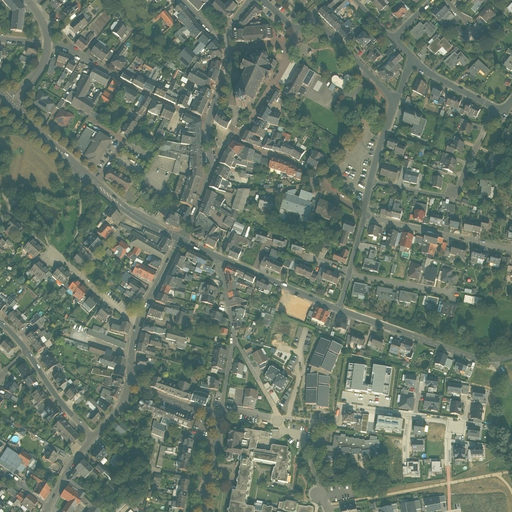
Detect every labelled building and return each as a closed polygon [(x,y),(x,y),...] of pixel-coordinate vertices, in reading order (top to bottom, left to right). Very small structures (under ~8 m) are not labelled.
[(2,0),(3,0),(2,1),(7,8),(8,7),(11,10),(19,3),(16,0),(2,0)] [(60,2),(59,1),(58,0),(53,0),(49,3),(55,10),(59,7),(62,4),(60,2)] [(189,0),(188,2),(198,12),(205,5),(200,0),(189,0)] [(228,17),(230,19),(233,16),(231,13),(237,7),(231,2),(229,4),(229,3),(226,6),(227,6),(225,8),(217,0),(216,2),(211,6),(211,7),(220,16),(223,14),(227,18),(228,17)] [(318,14),(326,21),(332,15),(328,11),(338,1),(336,0),(332,0),(325,8),(318,14)] [(377,0),(372,5),(380,13),(387,7),(380,0),(377,0)] [(400,6),(402,8),(405,6),(400,0),(397,3),(400,6)] [(349,3),(347,1),(343,4),(338,9),(340,12),(349,3)] [(25,10),(19,3),(11,10),(13,13),(12,14),(12,18),(13,18),(13,23),(11,23),(10,30),(15,30),(15,32),(22,33),(23,24),(21,24),(23,13),(24,13),(25,10)] [(431,14),(439,21),(449,11),(441,4),(431,14)] [(174,10),(176,13),(180,17),(186,12),(180,5),(174,10)] [(75,6),(72,9),(70,7),(62,14),(68,20),(74,15),(75,13),(75,12),(78,10),(77,9),(78,9),(78,8),(77,6),(75,6)] [(396,18),(399,21),(401,18),(402,18),(404,16),(404,15),(407,13),(402,8),(400,6),(394,11),(396,12),(393,15),(393,16),(395,18),(396,18)] [(479,16),(485,21),(488,17),(491,19),(494,15),(486,8),(479,16)] [(77,17),(79,19),(81,18),(85,15),(88,12),(86,9),(77,17)] [(251,9),(240,23),(245,27),(253,18),(256,13),(254,11),(251,9)] [(338,9),(332,15),(339,22),(340,21),(341,21),(338,17),(342,14),(340,12),(338,9)] [(170,28),(175,24),(173,23),(165,12),(160,15),(159,15),(161,18),(169,28),(170,28)] [(189,16),(186,12),(180,17),(177,19),(181,24),(184,22),(183,21),(189,16)] [(333,28),(339,22),(332,15),(326,21),(333,28)] [(196,24),(189,16),(183,21),(184,22),(181,24),(185,29),(187,31),(196,24),(195,24),(196,24)] [(86,24),(84,22),(81,18),(79,19),(70,27),(76,34),(86,24)] [(344,25),(341,21),(340,21),(339,22),(333,28),(337,32),(344,25)] [(427,24),(434,31),(437,29),(429,22),(427,24)] [(454,26),(450,22),(446,26),(450,30),(454,26)] [(237,26),(233,32),(244,32),(245,31),(245,29),(245,27),(240,23),(237,26)] [(245,29),(245,31),(250,31),(250,34),(263,33),(262,28),(260,28),(260,26),(259,23),(257,24),(257,23),(256,23),(255,23),(254,23),(253,24),(251,24),(248,27),(247,28),(248,29),(245,29)] [(112,32),(120,39),(126,30),(122,27),(118,24),(113,32),(112,32)] [(201,30),(196,24),(187,31),(191,36),(193,38),(201,30)] [(410,34),(417,41),(422,37),(420,35),(424,32),(425,31),(431,37),(435,32),(434,31),(427,24),(423,27),(420,24),(410,34)] [(347,27),(344,25),(337,32),(343,39),(349,33),(344,29),(346,27),(346,28),(347,27)] [(262,28),(263,33),(263,40),(263,41),(271,40),(270,29),(268,27),(262,28)] [(454,32),(460,37),(464,33),(458,28),(454,32)] [(468,28),(464,33),(460,37),(466,42),(471,36),(472,35),(477,39),(478,38),(480,36),(479,36),(476,33),(471,28),(469,30),(468,28)] [(187,31),(185,29),(183,30),(183,29),(177,35),(179,37),(187,31)] [(203,32),(201,30),(193,38),(195,40),(199,36),(203,32)] [(356,42),(366,52),(383,36),(377,30),(371,36),(369,36),(366,33),(365,33),(356,42)] [(187,31),(179,37),(177,39),(180,43),(181,44),(191,36),(187,31)] [(263,40),(263,33),(250,34),(250,31),(245,31),(244,32),(245,42),(263,40)] [(245,42),(244,32),(233,32),(234,43),(245,42)] [(88,41),(86,43),(88,45),(94,37),(91,34),(86,40),(88,41)] [(212,39),(205,34),(202,37),(197,42),(200,44),(204,47),(212,39)] [(82,52),(88,45),(86,43),(80,38),(75,45),(82,52)] [(428,48),(435,56),(440,50),(439,48),(441,46),(441,47),(442,46),(448,51),(452,47),(444,39),(440,42),(437,39),(435,41),(430,45),(428,48)] [(91,47),(94,49),(97,45),(100,42),(97,40),(91,47)] [(206,49),(208,52),(221,50),(219,48),(214,42),(206,49)] [(179,56),(190,65),(192,62),(196,56),(204,47),(200,44),(192,54),(186,48),(179,56)] [(91,54),(97,58),(103,49),(97,45),(94,49),(91,54)] [(385,55),(388,57),(396,49),(393,46),(389,50),(385,55)] [(26,55),(34,58),(39,50),(30,47),(26,55)] [(115,57),(119,60),(121,57),(125,51),(122,48),(115,57)] [(108,53),(103,49),(97,58),(102,62),(104,59),(109,53),(108,53)] [(208,52),(211,60),(223,58),(221,50),(208,52)] [(372,61),(374,63),(380,57),(374,51),(367,58),(371,62),(372,61)] [(104,59),(108,62),(113,54),(109,52),(108,53),(109,53),(104,59)] [(242,111),(243,111),(244,110),(245,111),(246,110),(245,109),(245,108),(247,108),(247,107),(247,106),(246,106),(247,105),(248,105),(248,104),(247,104),(248,102),(253,104),(253,105),(254,105),(254,103),(256,99),(257,99),(257,98),(256,98),(258,94),(259,94),(258,93),(260,89),(261,90),(261,89),(260,88),(262,84),(263,85),(264,84),(263,83),(264,81),(266,82),(266,83),(268,84),(269,83),(269,82),(269,81),(272,74),(273,73),(273,72),(274,68),(275,69),(275,68),(276,64),(277,64),(277,63),(276,63),(271,61),(271,60),(270,60),(269,60),(269,59),(267,59),(266,57),(267,56),(267,55),(266,56),(263,55),(263,53),(262,53),(262,55),(259,56),(258,55),(259,56),(257,59),(255,58),(253,59),(252,58),(252,59),(250,63),(246,61),(246,60),(245,61),(246,62),(244,64),(243,64),(242,63),(241,66),(242,66),(243,66),(242,69),(241,69),(241,71),(241,72),(242,72),(243,72),(246,73),(245,75),(243,75),(243,76),(244,76),(242,80),(241,80),(242,81),(240,85),(239,85),(240,86),(238,90),(237,89),(237,90),(238,91),(236,95),(234,96),(235,97),(236,96),(240,98),(240,99),(240,100),(239,100),(238,101),(239,101),(237,106),(236,105),(236,106),(237,107),(237,108),(238,109),(238,108),(243,110),(242,111)] [(444,63),(451,70),(456,65),(454,64),(458,60),(458,61),(459,60),(465,66),(469,62),(461,53),(457,56),(455,53),(454,53),(452,55),(444,63)] [(55,68),(64,71),(65,70),(69,63),(68,62),(69,58),(59,54),(57,62),(54,68),(55,68)] [(398,54),(395,57),(396,58),(391,63),(395,67),(398,64),(403,59),(400,57),(401,57),(398,54)] [(187,69),(190,65),(179,56),(176,59),(187,69)] [(196,63),(199,65),(202,60),(199,58),(196,56),(192,62),(195,64),(196,63)] [(110,65),(120,72),(123,67),(125,64),(119,60),(115,57),(110,65)] [(47,74),(52,76),(55,68),(54,68),(57,62),(51,60),(49,67),(49,68),(47,74)] [(69,63),(65,70),(68,71),(71,73),(76,66),(70,62),(69,63)] [(144,66),(143,68),(146,70),(151,73),(155,67),(146,62),(144,66)] [(210,69),(211,69),(219,72),(222,64),(217,62),(216,64),(212,63),(210,69)] [(471,74),(474,77),(480,70),(485,74),(488,71),(481,64),(478,62),(473,67),(468,72),(471,74)] [(316,74),(310,71),(299,65),(287,87),(298,93),(300,89),(303,84),(308,88),(316,74)] [(155,67),(151,73),(151,74),(148,79),(151,81),(156,72),(157,73),(160,70),(155,67)] [(378,74),(383,79),(389,73),(386,70),(384,68),(378,74)] [(220,73),(219,72),(211,69),(209,75),(208,74),(207,76),(208,77),(207,79),(211,81),(214,82),(215,83),(220,73)] [(67,73),(68,71),(65,70),(64,71),(59,80),(62,82),(68,73),(67,73)] [(93,70),(90,76),(89,77),(89,78),(88,78),(96,83),(101,74),(93,70)] [(120,78),(126,81),(131,73),(126,70),(123,74),(120,78)] [(202,88),(206,90),(211,81),(207,79),(195,72),(192,70),(189,75),(188,77),(186,80),(187,81),(194,84),(202,88)] [(63,90),(66,92),(78,74),(74,71),(63,90)] [(126,81),(131,83),(136,76),(131,73),(126,81)] [(392,76),(389,73),(383,79),(388,84),(394,78),(392,76)] [(96,83),(104,87),(110,79),(101,74),(96,83)] [(138,77),(136,76),(131,83),(133,85),(139,77),(138,76),(138,77)] [(344,81),(342,81),(338,87),(341,89),(345,91),(349,84),(351,83),(352,81),(352,79),(351,77),(349,76),(347,76),(345,77),(344,79),(344,81)] [(79,89),(76,95),(82,98),(90,83),(94,86),(96,83),(88,78),(89,78),(87,77),(86,77),(84,81),(79,89)] [(143,89),(147,81),(144,80),(139,77),(133,85),(142,90),(143,89)] [(334,85),(338,87),(342,81),(339,80),(338,78),(336,77),(334,77),(333,78),(332,80),(332,82),(333,84),(334,85)] [(108,89),(115,93),(121,84),(113,80),(108,89)] [(156,86),(153,84),(147,81),(143,89),(151,94),(156,86)] [(171,93),(172,91),(173,90),(176,83),(174,82),(172,81),(172,82),(169,88),(168,90),(167,91),(171,93)] [(413,91),(421,95),(426,85),(417,81),(415,85),(416,85),(413,91)] [(154,95),(164,99),(167,91),(168,90),(165,89),(159,86),(154,95)] [(296,97),(301,100),(303,96),(298,93),(287,87),(283,93),(286,95),(288,96),(294,100),(296,97)] [(431,94),(439,98),(443,91),(435,87),(431,94)] [(193,96),(198,98),(207,102),(211,93),(210,92),(206,90),(202,88),(201,91),(200,91),(199,93),(195,91),(193,96)] [(128,103),(132,105),(137,96),(126,90),(121,99),(125,102),(124,104),(126,105),(128,103)] [(179,96),(172,93),(171,93),(167,91),(164,99),(166,100),(175,105),(179,97),(179,96)] [(189,91),(185,98),(182,97),(177,106),(184,109),(185,107),(188,99),(190,95),(191,92),(189,91)] [(269,100),(273,103),(275,100),(279,94),(274,91),(272,95),(269,100)] [(95,98),(92,104),(95,106),(99,99),(100,99),(102,95),(98,92),(95,98)] [(33,103),(48,112),(53,105),(44,100),(46,97),(40,93),(33,103)] [(70,93),(65,101),(71,104),(75,96),(70,93)] [(89,116),(95,106),(92,104),(82,98),(76,95),(75,96),(71,104),(89,116)] [(100,99),(108,104),(111,100),(103,95),(100,99)] [(185,107),(187,109),(192,99),(197,101),(198,98),(193,96),(190,95),(188,99),(185,107)] [(458,109),(458,108),(461,100),(449,96),(446,105),(458,109)] [(141,104),(139,107),(145,110),(151,101),(145,97),(141,104)] [(197,101),(193,108),(191,112),(199,116),(201,115),(207,102),(198,98),(197,101)] [(56,108),(59,110),(64,103),(61,100),(56,107),(56,108)] [(148,112),(157,117),(163,106),(153,102),(148,112)] [(464,112),(476,118),(480,110),(467,104),(464,110),(464,111),(464,112)] [(48,112),(51,115),(56,108),(56,107),(53,105),(48,112)] [(143,112),(145,110),(139,107),(139,108),(135,114),(135,115),(140,117),(143,112)] [(167,120),(170,122),(175,111),(165,107),(161,117),(165,119),(167,120)] [(225,119),(231,122),(233,118),(223,113),(225,110),(219,107),(217,114),(218,116),(221,115),(225,119)] [(272,113),(270,112),(264,109),(258,119),(265,124),(266,122),(272,113)] [(411,135),(420,138),(426,121),(421,119),(422,115),(407,110),(408,110),(405,116),(403,123),(402,123),(414,127),(411,135)] [(65,126),(67,123),(71,118),(72,119),(74,117),(68,113),(66,115),(61,111),(55,120),(65,126)] [(89,116),(96,120),(99,116),(92,111),(89,116)] [(266,122),(268,124),(270,125),(275,126),(277,127),(278,127),(281,115),(272,113),(266,122)] [(122,133),(128,137),(129,137),(137,123),(140,117),(135,115),(133,119),(131,122),(128,121),(124,128),(121,132),(122,133)] [(186,134),(200,138),(200,129),(201,123),(185,115),(182,122),(185,124),(188,125),(187,133),(186,134)] [(220,127),(227,130),(231,122),(225,119),(221,115),(218,116),(214,121),(220,127)] [(156,134),(157,134),(159,135),(159,136),(162,131),(167,120),(165,119),(164,121),(162,122),(156,134)] [(257,122),(254,128),(264,131),(264,130),(266,126),(267,125),(257,122)] [(463,134),(468,136),(470,132),(472,127),(466,125),(463,124),(461,132),(464,133),(463,134)] [(506,138),(511,140),(511,137),(511,125),(510,125),(508,130),(505,129),(502,136),(506,137),(506,138)] [(87,162),(95,167),(104,152),(106,150),(107,148),(108,146),(109,144),(111,142),(99,134),(98,135),(86,128),(81,137),(77,143),(73,149),(74,149),(75,151),(77,151),(81,154),(80,155),(88,160),(87,162)] [(254,128),(251,134),(258,137),(263,139),(265,136),(263,136),(265,132),(264,131),(254,128)] [(165,132),(162,131),(159,136),(159,135),(158,137),(157,140),(161,141),(165,132)] [(190,146),(201,147),(200,138),(186,134),(187,133),(182,132),(179,131),(178,136),(176,140),(177,141),(181,142),(181,145),(190,146)] [(242,142),(254,146),(257,140),(258,137),(251,134),(247,132),(246,133),(244,136),(241,141),(242,141),(242,142)] [(272,138),(271,142),(275,143),(276,140),(280,141),(282,136),(274,134),(273,138),(272,138)] [(285,141),(284,143),(287,144),(290,137),(283,134),(282,139),(285,141)] [(280,153),(283,145),(284,143),(285,141),(282,139),(281,141),(280,143),(279,143),(278,146),(275,144),(274,147),(272,151),(280,153)] [(262,149),(272,151),(274,147),(270,146),(271,142),(266,140),(262,149)] [(387,149),(394,151),(396,151),(397,146),(398,143),(389,140),(387,149)] [(446,151),(453,154),(454,151),(461,154),(463,149),(462,149),(464,144),(459,143),(455,141),(453,147),(451,146),(449,145),(446,151)] [(158,151),(169,153),(170,143),(162,142),(158,151)] [(175,144),(170,143),(169,153),(177,155),(190,158),(190,155),(190,146),(181,145),(175,144)] [(233,143),(229,149),(236,156),(243,161),(246,149),(244,149),(233,143)] [(280,153),(287,155),(291,148),(288,146),(283,145),(280,153)] [(190,155),(201,156),(201,147),(190,146),(190,155)] [(406,148),(397,146),(396,151),(394,151),(394,153),(394,154),(403,157),(406,148)] [(297,147),(295,149),(290,156),(290,157),(299,161),(305,152),(297,147)] [(224,155),(232,159),(234,157),(236,156),(229,149),(224,155)] [(247,163),(252,163),(254,154),(255,153),(246,149),(243,161),(242,162),(247,163)] [(176,160),(177,155),(169,153),(158,151),(157,150),(156,156),(176,160)] [(307,164),(316,170),(323,158),(315,152),(307,164)] [(486,165),(490,167),(493,163),(500,166),(503,158),(499,156),(499,155),(494,153),(493,156),(491,155),(490,159),(486,165)] [(262,157),(254,154),(252,163),(253,164),(260,165),(261,158),(262,157)] [(440,164),(444,166),(445,166),(448,159),(449,156),(444,154),(440,164)] [(234,162),(235,160),(232,159),(224,155),(220,164),(230,169),(231,167),(235,169),(236,165),(234,162)] [(189,171),(193,171),(199,171),(201,171),(201,159),(190,158),(189,163),(189,171)] [(269,169),(275,171),(278,161),(274,160),(271,159),(271,161),(269,166),(269,169)] [(453,161),(448,159),(445,166),(444,166),(442,170),(448,172),(452,173),(454,169),(456,162),(453,161)] [(172,173),(178,175),(181,166),(180,166),(181,162),(176,161),(172,173)] [(275,171),(281,172),(284,163),(280,162),(281,161),(278,161),(275,171)] [(281,173),(287,175),(290,166),(290,165),(287,164),(284,163),(281,172),(281,173)] [(294,176),(295,170),(296,168),(292,167),(293,167),(290,166),(287,175),(287,176),(293,178),(294,176)] [(219,167),(214,176),(222,180),(226,181),(228,178),(229,178),(230,176),(229,175),(230,172),(219,167)] [(380,176),(395,180),(398,172),(391,170),(391,169),(383,167),(380,176)] [(119,188),(126,192),(131,183),(121,177),(122,177),(119,175),(118,176),(110,170),(104,179),(112,183),(112,184),(119,188)] [(299,171),(295,170),(294,176),(297,177),(296,180),(301,181),(303,174),(302,174),(302,172),(299,171)] [(404,182),(417,185),(418,176),(406,173),(404,182)] [(174,193),(182,195),(188,178),(180,176),(174,193)] [(214,176),(210,185),(219,188),(220,184),(222,180),(214,176)] [(192,203),(199,180),(192,179),(188,178),(182,195),(181,198),(183,200),(192,203)] [(432,188),(440,189),(442,179),(435,178),(434,183),(433,183),(432,188)] [(201,180),(200,180),(199,180),(192,203),(183,200),(181,198),(179,203),(191,208),(201,180)] [(222,180),(220,184),(231,189),(232,183),(226,181),(222,180)] [(481,196),(490,197),(491,183),(480,181),(480,186),(480,187),(482,187),(481,196)] [(237,196),(232,210),(238,212),(242,213),(250,190),(238,190),(237,196)] [(303,222),(306,223),(311,211),(314,212),(316,203),(313,202),(312,204),(310,203),(313,195),(301,191),(299,199),(294,197),(297,190),(288,192),(287,195),(286,194),(279,214),(280,214),(283,215),(285,210),(286,210),(288,211),(288,212),(292,214),(292,213),(298,214),(297,215),(300,216),(301,216),(301,215),(304,217),(302,222),(303,222)] [(208,192),(204,203),(212,207),(217,196),(208,192)] [(228,216),(230,217),(231,215),(231,213),(224,209),(226,206),(222,205),(225,199),(217,196),(212,207),(214,208),(228,216)] [(271,212),(272,213),(273,208),(276,200),(275,200),(271,199),(271,200),(262,197),(259,207),(267,209),(266,211),(271,212)] [(204,203),(201,210),(209,216),(212,207),(204,203)] [(325,219),(330,221),(333,212),(332,211),(334,206),(324,203),(323,204),(320,203),(318,207),(316,213),(316,214),(321,216),(322,217),(326,218),(325,219)] [(417,204),(415,212),(426,214),(427,206),(417,204)] [(178,215),(177,216),(182,219),(184,220),(185,221),(190,211),(182,207),(178,215)] [(112,223),(114,224),(120,216),(111,208),(108,212),(110,214),(107,218),(112,223)] [(160,213),(166,218),(167,217),(171,212),(165,208),(160,213)] [(391,219),(393,211),(389,210),(382,208),(380,216),(386,217),(386,218),(391,219)] [(207,219),(209,216),(201,210),(200,213),(207,219)] [(232,210),(231,213),(231,215),(230,217),(236,221),(237,215),(238,212),(232,210)] [(284,215),(286,210),(285,210),(283,215),(280,214),(278,220),(285,222),(287,216),(284,215)] [(402,212),(398,212),(393,211),(391,219),(400,221),(402,212)] [(176,229),(182,219),(177,216),(173,214),(171,212),(167,217),(168,218),(165,223),(169,225),(168,226),(171,227),(172,227),(176,229)] [(425,219),(426,214),(415,212),(414,216),(413,221),(418,222),(419,223),(421,223),(422,223),(422,222),(423,218),(425,219)] [(197,217),(212,228),(214,225),(207,219),(200,213),(199,214),(198,217),(197,217)] [(430,224),(441,226),(443,217),(439,217),(438,216),(438,215),(437,215),(436,215),(435,216),(431,215),(430,224)] [(223,224),(231,229),(236,221),(230,217),(228,216),(223,224)] [(207,235),(212,228),(197,217),(196,219),(197,220),(195,222),(195,223),(196,223),(196,224),(195,225),(196,225),(197,228),(196,228),(194,229),(195,231),(194,233),(196,236),(195,237),(196,237),(198,236),(199,240),(203,239),(205,240),(207,236),(207,235)] [(450,228),(458,229),(459,221),(452,219),(451,220),(450,227),(450,228)] [(104,225),(109,230),(112,227),(103,220),(101,223),(104,226),(104,225)] [(481,226),(481,228),(484,229),(484,230),(488,231),(489,222),(482,221),(481,225),(481,226)] [(18,231),(12,226),(9,223),(8,222),(1,230),(9,237),(12,234),(15,235),(18,231)] [(18,231),(21,233),(23,231),(24,230),(23,229),(19,226),(15,222),(12,226),(18,231)] [(235,222),(231,232),(240,236),(244,226),(235,222)] [(464,231),(472,232),(473,224),(465,222),(464,231)] [(341,240),(346,242),(348,234),(353,235),(356,227),(346,223),(341,240)] [(136,235),(149,243),(150,241),(153,243),(154,239),(144,233),(144,234),(143,234),(137,232),(120,224),(119,227),(127,231),(133,233),(135,235),(136,235)] [(480,234),(481,229),(481,228),(481,226),(481,225),(473,224),(472,232),(480,234)] [(97,232),(105,239),(108,236),(107,236),(111,231),(109,230),(104,225),(104,226),(100,230),(99,229),(99,230),(98,230),(97,231),(97,232)] [(205,240),(208,241),(210,236),(212,237),(216,230),(217,230),(218,228),(215,225),(214,225),(212,228),(207,235),(207,236),(205,240)] [(377,238),(377,239),(378,234),(379,229),(371,227),(371,229),(370,231),(369,237),(374,238),(374,236),(377,237),(377,238)] [(154,239),(155,240),(157,236),(144,230),(143,234),(144,234),(144,233),(154,239)] [(91,236),(95,239),(97,237),(91,232),(90,231),(88,234),(91,236)] [(389,232),(387,242),(394,244),(395,244),(398,234),(389,232)] [(256,240),(265,243),(267,239),(268,236),(267,236),(258,233),(256,240)] [(405,249),(410,250),(411,244),(413,238),(413,237),(404,234),(401,244),(400,248),(405,249)] [(426,234),(425,239),(424,243),(427,244),(426,248),(424,247),(422,254),(424,254),(424,255),(425,256),(427,256),(428,255),(433,236),(426,234)] [(161,262),(166,253),(158,248),(149,243),(136,235),(135,235),(132,241),(131,242),(130,243),(130,244),(141,251),(152,257),(161,262)] [(89,240),(88,242),(96,249),(97,249),(98,247),(98,246),(100,244),(97,241),(98,240),(97,240),(96,240),(95,239),(91,236),(89,239),(89,240)] [(160,243),(158,248),(166,253),(172,243),(163,239),(157,236),(155,240),(160,243)] [(206,244),(215,248),(219,240),(212,237),(210,236),(208,241),(206,244)] [(233,246),(232,248),(236,250),(238,246),(239,242),(247,245),(248,241),(247,240),(237,236),(233,246)] [(431,256),(433,249),(434,246),(437,247),(437,246),(437,244),(438,239),(439,237),(433,236),(428,255),(431,256)] [(273,245),(283,248),(285,240),(276,238),(275,237),(274,241),(273,245)] [(155,240),(154,239),(153,243),(150,241),(149,243),(158,248),(160,243),(155,240)] [(24,249),(29,254),(37,245),(32,241),(27,245),(24,249)] [(95,250),(96,249),(88,242),(87,243),(86,242),(82,246),(92,254),(93,254),(94,253),(94,251),(95,250)] [(116,256),(120,259),(126,253),(124,252),(128,248),(121,242),(118,246),(117,246),(116,245),(111,250),(117,255),(116,256)] [(291,250),(301,253),(302,249),(303,246),(302,245),(294,243),(291,250)] [(232,248),(233,246),(230,245),(229,245),(226,244),(223,251),(230,254),(232,248)] [(42,250),(37,245),(29,254),(34,259),(42,250)] [(450,255),(464,258),(466,249),(462,248),(462,249),(457,247),(453,246),(452,251),(451,250),(450,255)] [(132,253),(134,255),(137,257),(141,251),(135,248),(132,253)] [(241,252),(236,250),(232,248),(230,254),(228,257),(238,261),(241,252)] [(270,256),(277,259),(280,253),(272,250),(270,256)] [(333,260),(345,264),(347,259),(347,258),(349,253),(346,252),(343,251),(341,256),(341,257),(335,255),(333,260)] [(472,254),(471,258),(475,259),(483,261),(485,253),(482,252),(482,253),(473,251),(472,254)] [(193,261),(196,262),(198,256),(189,252),(186,257),(188,258),(188,262),(190,263),(191,263),(192,263),(193,261)] [(79,255),(86,261),(88,261),(79,253),(73,260),(74,260),(79,255)] [(178,254),(175,260),(183,264),(186,258),(178,254)] [(363,269),(378,273),(380,264),(373,263),(375,255),(373,255),(372,255),(370,254),(368,260),(365,260),(363,269)] [(74,260),(81,267),(86,261),(79,255),(74,260)] [(489,263),(494,265),(499,266),(502,257),(497,256),(497,257),(491,255),(490,261),(489,263)] [(202,265),(204,266),(207,260),(198,256),(196,262),(197,263),(199,263),(202,265)] [(265,268),(272,271),(276,263),(268,260),(269,258),(265,256),(260,267),(265,269),(265,268)] [(148,266),(157,270),(161,262),(152,257),(151,260),(148,266)] [(283,267),(289,269),(292,261),(286,259),(283,266),(283,267)] [(81,267),(74,260),(73,260),(81,268),(88,261),(86,261),(81,267)] [(178,266),(182,267),(183,264),(175,260),(173,263),(172,266),(177,268),(178,266)] [(212,262),(207,260),(204,266),(204,268),(211,270),(213,264),(212,262)] [(30,271),(35,276),(43,267),(38,262),(34,267),(30,271)] [(132,273),(151,283),(156,273),(140,265),(137,263),(132,273)] [(283,266),(276,263),(272,271),(280,274),(280,273),(283,267),(283,266)] [(224,274),(235,279),(236,276),(236,274),(238,270),(228,265),(225,272),(224,274)] [(409,278),(418,281),(421,272),(422,268),(421,268),(413,265),(412,265),(411,271),(409,278)] [(178,274),(180,269),(177,268),(172,266),(167,278),(175,280),(176,280),(177,276),(178,274)] [(299,275),(303,277),(306,269),(299,266),(297,270),(297,269),(296,272),(295,274),(296,274),(299,276),(299,275)] [(48,272),(43,267),(35,276),(40,281),(45,276),(48,272)] [(53,276),(57,280),(65,271),(61,267),(53,276)] [(199,270),(214,275),(215,271),(214,271),(211,270),(204,268),(201,267),(199,270)] [(313,272),(306,269),(303,277),(306,278),(306,279),(309,280),(310,280),(312,276),(313,272)] [(424,281),(434,284),(438,270),(432,269),(432,270),(427,269),(426,275),(424,281)] [(450,284),(454,285),(456,276),(452,275),(449,275),(449,271),(444,269),(443,273),(441,282),(446,283),(447,283),(449,283),(450,284)] [(236,276),(244,280),(247,274),(238,270),(236,274),(236,276)] [(70,276),(65,271),(57,280),(62,284),(66,280),(70,276)] [(327,282),(329,283),(333,274),(325,272),(324,275),(323,275),(322,280),(327,282)] [(126,289),(131,292),(132,290),(128,287),(131,282),(132,281),(129,279),(130,277),(125,273),(118,278),(126,284),(123,287),(126,289)] [(224,275),(226,284),(233,283),(236,284),(237,284),(237,281),(237,280),(235,279),(224,274),(224,275)] [(255,278),(247,274),(244,280),(246,281),(252,284),(255,278)] [(338,277),(333,274),(329,283),(333,284),(336,286),(336,285),(337,286),(339,281),(338,281),(340,278),(340,277),(338,277)] [(176,289),(178,290),(180,285),(182,280),(180,280),(176,280),(175,280),(167,278),(164,284),(163,286),(171,289),(171,288),(176,289)] [(131,282),(140,288),(141,286),(132,280),(132,281),(131,282)] [(265,290),(266,291),(269,284),(259,280),(257,286),(265,290)] [(69,289),(74,294),(81,286),(76,281),(73,284),(72,284),(71,286),(71,287),(70,288),(69,289)] [(131,292),(141,300),(146,293),(140,288),(131,282),(128,287),(132,290),(131,292)] [(235,291),(233,283),(226,284),(228,292),(235,291)] [(69,287),(66,284),(64,287),(64,286),(60,290),(62,292),(60,294),(61,296),(66,290),(69,287)] [(264,293),(268,295),(272,285),(269,284),(266,291),(265,290),(264,293)] [(352,295),(365,298),(366,295),(367,287),(367,286),(355,284),(352,295)] [(87,292),(81,286),(74,294),(72,295),(75,298),(79,301),(83,297),(87,292)] [(167,297),(168,295),(171,289),(163,286),(159,294),(167,297)] [(66,290),(61,296),(62,296),(66,292),(69,289),(70,288),(69,287),(66,290)] [(215,299),(216,295),(217,290),(212,288),(212,289),(210,288),(204,287),(203,289),(202,295),(203,296),(215,299)] [(175,298),(175,297),(175,296),(174,296),(176,289),(171,288),(171,289),(168,295),(170,297),(175,298)] [(379,297),(379,299),(391,301),(392,297),(392,294),(393,291),(378,288),(376,297),(379,297)] [(184,298),(185,291),(178,290),(176,289),(174,296),(175,296),(178,297),(184,298)] [(123,295),(138,305),(141,300),(131,292),(130,293),(126,291),(126,292),(123,295)] [(228,294),(230,300),(239,298),(238,291),(228,294)] [(399,302),(405,303),(410,304),(411,302),(416,303),(418,295),(401,292),(400,293),(399,299),(399,302)] [(90,294),(85,299),(83,301),(85,303),(92,296),(90,294)] [(173,299),(167,297),(159,294),(157,298),(166,302),(171,303),(173,299)] [(85,303),(91,309),(98,301),(92,296),(85,303)] [(213,306),(215,299),(203,296),(202,303),(213,306)] [(472,304),(473,302),(473,298),(465,296),(464,303),(472,304)] [(80,304),(83,301),(85,299),(83,297),(79,301),(77,303),(80,305),(80,304)] [(284,297),(283,299),(279,306),(286,310),(291,300),(291,298),(289,297),(289,299),(284,297)] [(426,311),(430,312),(438,313),(451,316),(451,317),(453,306),(443,304),(443,303),(440,303),(441,300),(440,300),(428,297),(427,298),(426,305),(426,306),(427,306),(426,311)] [(9,298),(6,302),(7,303),(5,305),(5,306),(8,308),(13,303),(14,302),(9,298)] [(239,298),(230,300),(231,308),(241,306),(239,298)] [(295,302),(291,300),(286,310),(293,313),(298,300),(296,299),(295,302)] [(300,301),(298,300),(293,313),(301,316),(305,308),(306,306),(300,303),(300,301)] [(85,303),(82,306),(89,313),(92,310),(91,309),(85,303)] [(147,316),(162,321),(163,318),(161,317),(162,315),(163,312),(173,316),(173,314),(177,316),(179,312),(178,312),(174,311),(171,310),(165,308),(164,309),(153,305),(152,304),(147,316)] [(97,316),(103,321),(111,313),(104,307),(101,311),(97,316)] [(310,310),(305,308),(301,316),(307,319),(310,312),(310,310)] [(312,319),(319,321),(323,311),(317,309),(315,314),(312,319)] [(7,317),(13,323),(20,317),(17,314),(17,315),(13,311),(7,317)] [(232,312),(234,319),(240,318),(240,312),(240,311),(232,312)] [(329,314),(323,311),(319,321),(318,324),(324,326),(325,324),(327,319),(329,314)] [(181,325),(184,317),(184,314),(179,312),(177,316),(177,317),(174,323),(181,325)] [(210,319),(219,322),(220,319),(222,319),(223,316),(216,314),(212,313),(211,316),(210,319)] [(33,318),(35,319),(37,322),(40,320),(41,319),(37,314),(33,318)] [(270,315),(266,314),(264,320),(271,323),(274,316),(270,315)] [(22,320),(20,317),(13,323),(19,329),(23,326),(22,326),(25,323),(24,322),(22,320)] [(243,319),(240,318),(234,319),(233,319),(235,329),(240,328),(241,322),(242,322),(243,319)] [(229,321),(222,319),(220,319),(219,322),(218,325),(227,327),(229,321)] [(347,321),(337,319),(336,329),(345,330),(347,321)] [(110,331),(127,335),(130,325),(122,323),(120,328),(112,326),(110,331)] [(152,334),(152,333),(153,331),(153,328),(143,325),(141,331),(152,334)] [(100,329),(97,332),(105,335),(107,336),(108,332),(103,331),(104,330),(101,328),(100,329)] [(26,337),(32,345),(39,340),(36,335),(40,332),(37,329),(26,337)] [(87,335),(107,343),(110,337),(107,336),(105,335),(97,332),(92,330),(89,329),(87,335)] [(40,332),(36,335),(39,340),(43,337),(47,334),(44,331),(41,333),(40,332)] [(166,339),(176,342),(184,344),(186,336),(168,331),(167,335),(166,339)] [(139,343),(148,345),(149,342),(150,336),(141,334),(139,343)] [(353,335),(353,337),(351,343),(352,343),(356,345),(359,337),(354,335),(353,335)] [(126,344),(110,337),(107,343),(124,350),(126,344)] [(358,345),(362,347),(364,342),(365,339),(359,337),(356,345),(358,345)] [(377,348),(381,350),(384,343),(383,343),(384,341),(379,339),(374,337),(374,338),(372,343),(372,345),(378,347),(377,348)] [(151,339),(150,342),(150,346),(160,348),(160,347),(162,342),(151,339)] [(321,339),(315,353),(318,355),(317,356),(314,355),(309,366),(312,368),(311,371),(311,373),(310,376),(307,376),(306,389),(310,390),(310,391),(306,391),(305,405),(318,406),(318,409),(328,409),(329,388),(326,387),(326,386),(330,386),(330,378),(328,378),(329,374),(331,374),(338,357),(335,356),(336,355),(339,356),(343,347),(333,343),(332,344),(321,339)] [(8,354),(11,352),(14,348),(6,340),(0,346),(8,354)] [(32,345),(38,353),(45,347),(42,344),(39,340),(32,345)] [(67,345),(88,352),(90,347),(69,340),(68,340),(67,345)] [(398,356),(400,352),(399,352),(402,344),(393,341),(389,353),(391,353),(397,356),(398,356)] [(400,352),(402,353),(405,354),(408,355),(409,353),(410,353),(413,345),(403,341),(402,344),(399,352),(400,352)] [(136,352),(144,354),(146,349),(146,346),(138,344),(136,352)] [(91,345),(90,347),(88,352),(98,356),(103,357),(102,359),(105,361),(105,362),(111,364),(113,357),(111,356),(112,352),(91,345)] [(151,350),(146,349),(144,354),(154,357),(155,353),(151,352),(151,350)] [(214,358),(215,359),(215,358),(224,361),(226,352),(222,351),(216,349),(214,358)] [(256,361),(260,366),(264,364),(266,363),(267,361),(264,356),(261,350),(254,354),(252,355),(255,361),(256,361)] [(40,357),(42,360),(50,355),(48,352),(40,357)] [(448,357),(439,354),(435,365),(444,368),(444,367),(447,360),(448,357)] [(42,360),(48,371),(54,367),(57,365),(50,355),(42,360)] [(95,362),(104,365),(105,362),(105,361),(102,359),(103,357),(98,356),(97,358),(97,357),(95,362)] [(149,371),(151,365),(147,364),(148,359),(145,358),(139,357),(136,370),(140,371),(140,369),(149,371)] [(119,358),(118,359),(115,366),(124,369),(125,361),(119,358)] [(225,361),(224,361),(215,358),(215,359),(212,367),(218,369),(223,370),(225,361)] [(453,362),(447,360),(444,367),(450,369),(453,362)] [(468,367),(469,365),(458,361),(455,369),(466,373),(468,367)] [(17,369),(22,378),(25,376),(30,373),(25,365),(17,369)] [(233,374),(237,375),(242,376),(242,372),(244,366),(235,365),(233,374)] [(124,369),(115,366),(115,369),(115,372),(107,370),(106,374),(105,378),(106,378),(108,379),(110,379),(111,376),(114,376),(120,377),(124,378),(124,369)] [(272,386),(282,392),(289,381),(280,376),(281,373),(271,366),(264,378),(274,383),(272,386)] [(351,392),(383,396),(386,368),(373,367),(372,375),(374,375),(372,389),(363,388),(365,367),(354,366),(351,392)] [(282,374),(288,377),(291,370),(286,367),(282,374)] [(367,367),(365,367),(363,388),(372,389),(374,375),(372,375),(371,387),(365,386),(367,367)] [(60,387),(65,384),(63,381),(64,379),(60,373),(54,377),(55,377),(53,379),(59,387),(60,387)] [(28,387),(28,388),(32,385),(36,383),(32,376),(27,379),(24,381),(28,387)] [(416,378),(407,376),(406,382),(405,386),(415,387),(416,378)] [(434,388),(437,389),(438,380),(432,379),(432,378),(427,377),(426,383),(426,387),(429,388),(429,389),(434,389),(434,388)] [(167,394),(173,397),(177,387),(172,386),(161,382),(162,381),(154,378),(153,378),(150,387),(154,389),(153,389),(161,392),(167,394)] [(4,391),(12,395),(15,390),(18,387),(10,381),(7,385),(4,391)] [(115,385),(115,388),(122,390),(123,382),(119,382),(114,381),(113,385),(115,385)] [(210,390),(218,391),(219,383),(212,381),(210,387),(210,389),(210,390)] [(60,387),(62,390),(70,385),(67,382),(65,384),(60,387)] [(177,388),(177,387),(173,397),(186,401),(190,392),(188,391),(190,386),(179,382),(177,388)] [(461,391),(462,386),(456,385),(449,384),(447,395),(453,396),(453,394),(460,395),(461,396),(461,391)] [(117,400),(122,390),(115,388),(114,387),(111,393),(110,397),(111,398),(117,400)] [(72,400),(75,403),(83,395),(80,392),(78,394),(73,388),(70,390),(65,395),(71,401),(72,400)] [(38,405),(41,402),(46,399),(44,396),(40,389),(36,392),(31,395),(32,396),(31,396),(38,405)] [(110,401),(111,398),(110,397),(111,393),(103,390),(100,396),(105,400),(105,399),(110,401)] [(245,398),(256,399),(258,391),(246,390),(244,398),(245,398)] [(473,396),(472,399),(479,400),(484,401),(485,391),(474,390),(473,393),(474,393),(473,396)] [(198,394),(193,393),(190,402),(205,407),(208,396),(198,393),(198,394)] [(75,403),(77,405),(84,397),(84,396),(83,395),(75,403)] [(412,410),(413,398),(407,397),(402,396),(400,404),(400,408),(412,410)] [(243,408),(254,409),(256,399),(245,398),(243,408)] [(426,398),(425,398),(424,407),(429,408),(431,408),(431,411),(437,412),(439,400),(434,399),(426,398)] [(91,399),(89,402),(96,409),(98,407),(98,406),(96,404),(96,403),(91,399)] [(103,400),(100,404),(98,406),(98,407),(105,413),(110,405),(109,404),(104,401),(103,400)] [(142,415),(150,418),(151,418),(155,406),(143,401),(137,407),(135,409),(142,415)] [(46,410),(43,407),(44,406),(41,402),(38,405),(36,406),(39,410),(37,411),(36,412),(39,416),(45,412),(44,411),(46,410)] [(93,412),(96,409),(89,402),(86,405),(91,410),(93,412)] [(452,403),(450,414),(460,415),(460,412),(461,412),(461,408),(461,405),(458,404),(452,403)] [(44,411),(45,412),(48,415),(43,419),(47,423),(51,419),(58,413),(51,405),(46,410),(44,411)] [(135,409),(137,407),(136,405),(133,408),(134,409),(132,411),(133,412),(137,415),(140,417),(142,415),(135,409)] [(161,431),(164,432),(169,424),(170,424),(171,424),(175,414),(173,413),(173,412),(159,407),(155,406),(151,418),(154,419),(152,428),(153,428),(156,429),(158,430),(161,431)] [(473,406),(472,406),(471,411),(472,411),(471,419),(474,419),(480,420),(482,407),(479,407),(473,406)] [(85,417),(88,419),(94,412),(93,412),(91,410),(85,417)] [(128,415),(133,420),(136,417),(137,415),(133,412),(132,411),(132,410),(128,415)] [(88,419),(94,425),(101,417),(94,412),(88,419)] [(351,424),(353,424),(354,415),(345,413),(344,420),(344,423),(346,423),(347,423),(348,423),(347,425),(350,425),(351,424)] [(181,426),(190,430),(194,421),(175,414),(171,424),(170,424),(180,428),(181,426)] [(388,418),(377,417),(376,429),(400,432),(401,432),(402,420),(392,419),(392,420),(388,419),(388,418)] [(53,428),(57,432),(66,424),(62,419),(58,423),(53,428)] [(426,424),(415,422),(414,435),(424,436),(424,433),(425,427),(426,424)] [(121,423),(120,424),(125,429),(123,431),(125,433),(128,430),(121,423)] [(70,428),(66,424),(57,432),(61,436),(70,428)] [(22,437),(26,431),(20,426),(16,432),(22,437)] [(125,433),(123,431),(118,427),(117,427),(115,429),(123,436),(125,433)] [(79,438),(70,428),(61,436),(70,446),(79,438)] [(474,429),(469,428),(468,436),(479,438),(480,429),(474,429)] [(234,455),(239,456),(241,456),(242,457),(241,460),(252,461),(276,465),(275,468),(274,469),(273,473),(273,472),(271,480),(273,481),(273,483),(275,483),(275,481),(278,482),(280,482),(285,483),(287,483),(288,476),(288,475),(287,475),(287,474),(286,473),(287,470),(288,469),(288,466),(288,465),(288,463),(289,462),(289,460),(288,460),(288,459),(288,458),(288,455),(289,454),(289,453),(288,452),(288,448),(275,446),(273,445),(272,446),(271,446),(271,452),(270,452),(267,452),(266,452),(266,451),(264,451),(263,451),(256,450),(258,441),(258,439),(258,437),(259,431),(257,431),(256,432),(242,429),(241,430),(240,433),(237,432),(237,430),(237,431),(234,430),(233,430),(234,430),(233,431),(230,431),(229,435),(231,435),(230,441),(229,441),(228,444),(229,444),(228,449),(227,449),(226,453),(234,455)] [(323,461),(333,462),(334,460),(340,459),(339,452),(342,452),(342,454),(352,453),(352,456),(362,455),(362,457),(369,456),(370,456),(370,453),(376,452),(376,448),(376,447),(365,445),(345,443),(345,438),(341,437),(334,437),(333,447),(332,453),(332,454),(324,453),(323,461)] [(370,441),(365,442),(365,445),(376,447),(376,448),(379,449),(379,441),(377,441),(377,438),(370,437),(370,441)] [(183,444),(182,448),(191,449),(193,442),(187,440),(184,440),(183,444)] [(9,446),(7,450),(14,454),(16,451),(9,446)] [(92,457),(98,463),(103,457),(104,459),(107,455),(105,454),(106,454),(101,450),(101,449),(99,448),(97,451),(92,457)] [(182,448),(181,455),(190,457),(191,449),(182,448)] [(478,448),(471,448),(471,451),(471,457),(472,457),(483,457),(483,448),(478,448)] [(16,470),(21,473),(25,467),(21,464),(23,461),(19,458),(14,454),(7,450),(7,449),(4,454),(0,459),(16,470)] [(14,454),(19,458),(22,452),(17,449),(16,451),(14,454)] [(45,460),(53,464),(58,455),(48,450),(47,452),(49,453),(47,456),(45,460)] [(454,450),(455,461),(465,461),(465,450),(456,450),(454,450)] [(58,456),(64,459),(67,453),(61,451),(58,456)] [(21,464),(25,467),(26,466),(31,458),(22,452),(19,458),(23,461),(21,464)] [(230,462),(230,463),(230,462),(232,461),(234,461),(235,461),(235,459),(235,458),(232,458),(233,455),(234,455),(226,453),(226,454),(227,454),(227,457),(226,457),(226,458),(226,459),(225,459),(225,460),(226,460),(227,461),(227,462),(228,462),(230,462)] [(181,455),(180,463),(188,464),(190,457),(181,455)] [(36,462),(31,458),(26,466),(32,470),(36,465),(36,462)] [(16,470),(0,459),(0,465),(13,474),(16,470)] [(70,477),(74,480),(76,477),(77,477),(79,478),(81,476),(85,480),(90,473),(96,479),(99,476),(93,470),(83,460),(75,470),(72,474),(70,477)] [(254,511),(255,511),(255,510),(254,508),(247,507),(246,506),(245,505),(245,504),(245,503),(245,500),(246,500),(247,496),(246,495),(246,493),(247,492),(248,489),(247,488),(247,486),(249,485),(249,482),(248,481),(249,478),(250,478),(250,474),(250,473),(250,471),(251,470),(251,469),(253,469),(253,468),(253,465),(252,464),(252,463),(252,461),(241,460),(240,461),(236,464),(236,465),(236,467),(241,464),(239,472),(239,473),(238,475),(239,476),(238,479),(237,480),(237,483),(237,489),(233,488),(233,489),(232,492),(229,510),(228,511),(254,511)] [(100,463),(95,468),(101,475),(103,473),(108,477),(108,476),(111,473),(100,463)] [(187,472),(188,464),(180,463),(179,467),(178,470),(187,472)] [(419,463),(407,463),(407,468),(407,475),(411,475),(411,476),(415,476),(415,474),(419,474),(419,463)] [(442,474),(442,469),(440,469),(440,463),(438,463),(432,463),(432,474),(442,474)] [(38,483),(39,483),(41,480),(32,473),(30,477),(38,483)] [(110,483),(112,480),(108,476),(108,477),(103,473),(101,475),(110,483)] [(76,487),(82,492),(85,489),(74,480),(70,477),(67,481),(70,483),(76,487)] [(33,493),(44,501),(52,487),(41,480),(39,483),(38,483),(37,484),(38,485),(33,493)] [(104,486),(115,496),(119,491),(108,481),(104,486)] [(68,502),(76,508),(81,500),(85,495),(84,494),(82,492),(76,487),(74,490),(67,486),(60,497),(68,502)] [(20,501),(21,502),(24,498),(19,494),(15,498),(20,501)] [(29,495),(25,499),(30,502),(30,503),(34,506),(38,502),(29,495)] [(87,511),(100,511),(94,505),(90,501),(91,500),(88,498),(84,503),(90,509),(87,511)] [(429,500),(424,500),(425,508),(427,507),(427,511),(430,511),(436,511),(441,511),(440,504),(439,498),(438,498),(429,500)] [(31,510),(34,506),(30,503),(30,502),(25,499),(22,503),(21,504),(29,510),(31,510)] [(273,509),(272,511),(312,511),(313,508),(312,507),(308,507),(307,507),(304,507),(304,508),(302,508),(302,506),(298,506),(298,504),(296,502),(286,500),(284,502),(283,502),(283,503),(279,503),(278,510),(273,509)] [(62,511),(73,511),(76,508),(68,502),(62,511)] [(409,504),(401,505),(401,511),(415,511),(416,511),(414,503),(409,504)]
